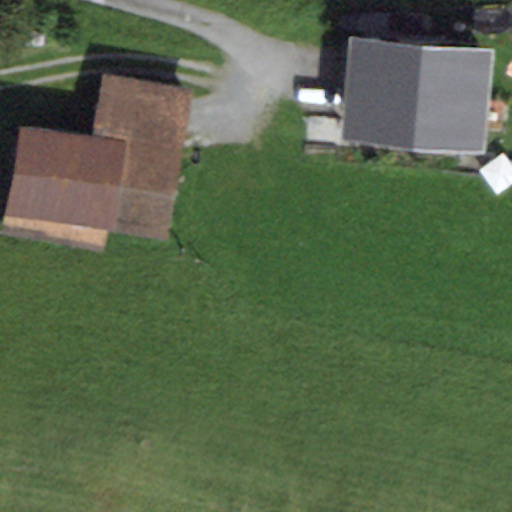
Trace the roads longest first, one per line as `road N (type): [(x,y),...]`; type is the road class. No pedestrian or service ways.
road 1 (track): [(254,79),(104,62),(0,83)]
road 2 (track): [(124,0),(197,20),(247,48),(254,79),(240,107),(214,120)]
